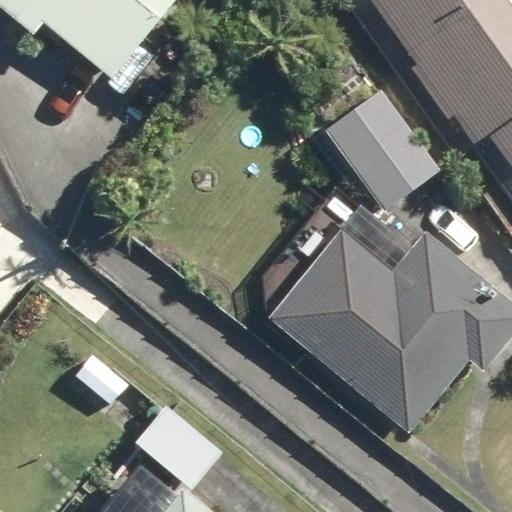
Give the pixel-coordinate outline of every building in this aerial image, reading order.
[(36,20),(100,74),(163,0),(0,0),(0,11),(25,33),(36,20)] [(447,113),(511,208),(511,13),(503,0),(360,0),(441,117),(447,113)] [(323,133),(382,214),(436,173),(378,92),(323,133)] [(267,323),(408,433),(466,359),(479,369),(511,325),(511,306),(418,232),(388,273),(338,234),(267,323)] [(89,356),(69,380),(106,410),(126,388),(89,356)] [(132,444),(187,490),(218,453),(163,407),(132,444)] [(156,511),(204,511),(176,488),(156,511)]
